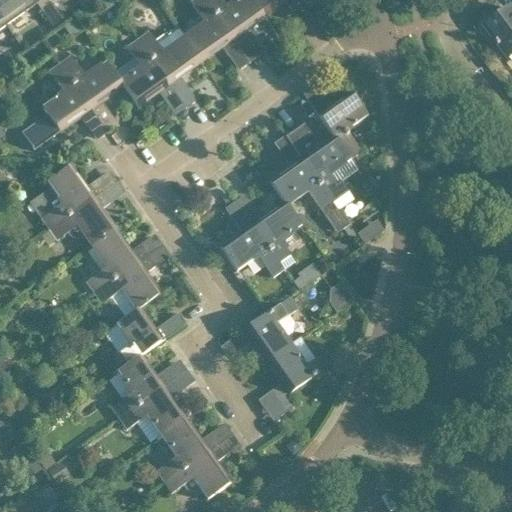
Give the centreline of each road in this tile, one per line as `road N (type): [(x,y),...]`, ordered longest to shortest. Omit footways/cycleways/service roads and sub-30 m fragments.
road 1 (residential): [(384,26),(146,201),(223,318),(194,342),(256,438)]
road 2 (residential): [(343,425),(392,284),(398,220),(384,26)]
road 3 (residential): [(511,483),(343,425)]
road 4 (residential): [(511,124),(448,42),(448,13),(465,0)]
road 5 (residential): [(261,511),(304,479),(343,425)]
